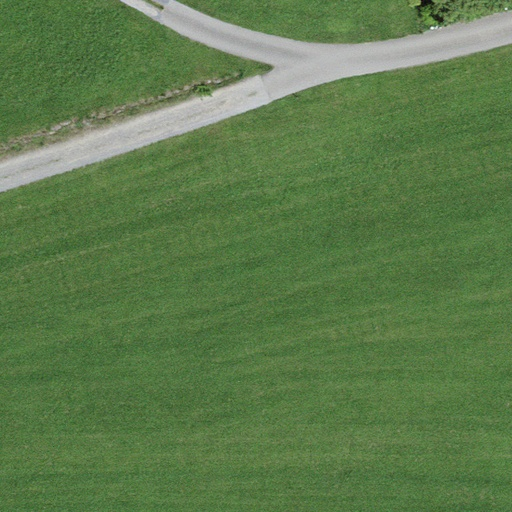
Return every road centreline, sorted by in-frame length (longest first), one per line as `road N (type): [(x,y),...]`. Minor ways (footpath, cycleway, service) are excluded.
road 1 (track): [(346,72),(0,185)]
road 2 (track): [(135,0),(238,46),(346,72)]
road 3 (track): [(511,39),(346,72)]
